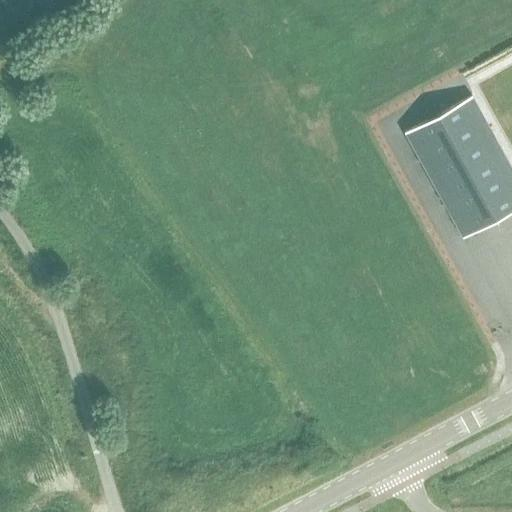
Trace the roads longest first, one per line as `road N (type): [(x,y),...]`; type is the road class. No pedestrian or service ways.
road 1 (unclassified): [(117,511),(47,286),(0,213)]
road 2 (secondary): [(392,464),(511,399)]
